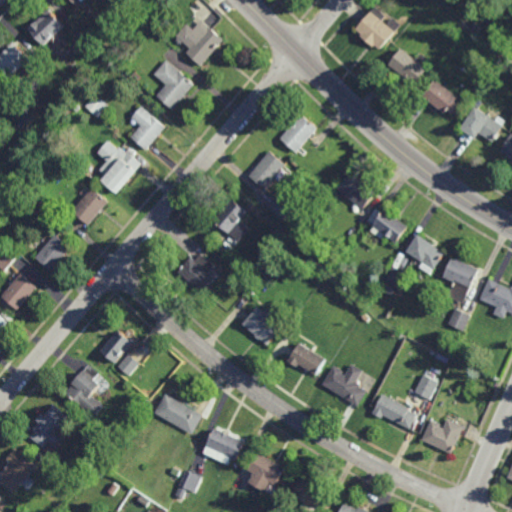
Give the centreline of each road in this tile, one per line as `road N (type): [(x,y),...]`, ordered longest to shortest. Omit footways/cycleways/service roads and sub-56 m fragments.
road 1 (residential): [(342,0),(0,405)]
road 2 (residential): [(469,511),(279,411),(191,344),(115,271)]
road 3 (tertiary): [(511,227),(386,138),(244,0)]
